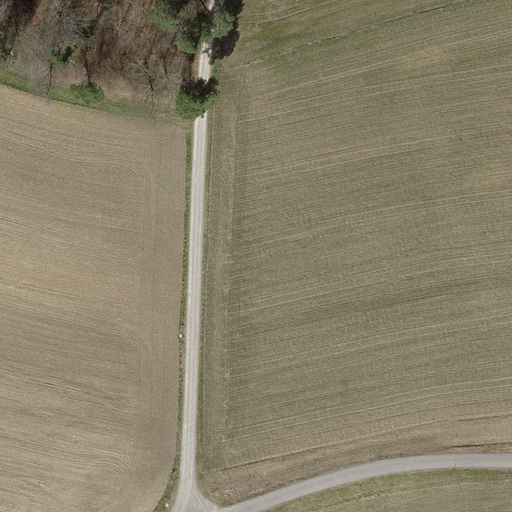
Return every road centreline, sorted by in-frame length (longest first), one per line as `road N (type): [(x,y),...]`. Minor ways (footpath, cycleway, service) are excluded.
road 1 (track): [(184,511),(200,93),(215,0)]
road 2 (track): [(511,461),(374,468),(245,511)]
